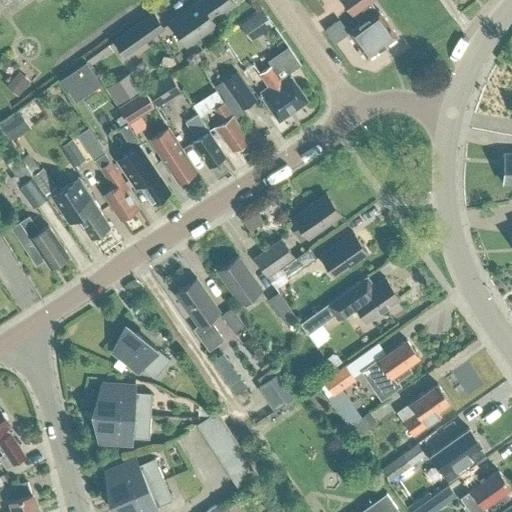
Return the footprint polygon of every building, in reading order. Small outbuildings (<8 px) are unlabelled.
[(234,1),(232,0),(197,0),(169,20),(186,44),(216,23),(211,17),(234,1)] [(378,8),(371,0),(342,0),(352,13),(359,22),(348,30),(366,55),(397,33),(379,8),(378,8)] [(238,23),(250,39),(271,24),(259,8),(238,23)] [(112,38),(124,55),(164,27),(152,10),(112,38)] [(180,51),(172,55),(175,61),(182,57),(180,51)] [(60,78),(72,96),(97,79),(85,61),(60,78)] [(278,119),(307,98),(288,71),(280,77),(271,64),(259,72),(268,85),(259,91),(278,119)] [(5,83),(17,94),(30,79),(18,68),(5,83)] [(224,76),(218,80),(236,107),(242,103),(254,96),(240,75),(235,68),(224,76)] [(116,103),(140,87),(129,70),(105,86),(116,103)] [(156,106),(181,90),(169,73),(145,89),(156,106)] [(117,106),(127,122),(153,105),(143,89),(117,106)] [(231,148),(248,137),(223,100),(213,107),(222,120),(215,124),(231,148)] [(207,164),(224,153),(197,112),(186,119),(195,132),(189,137),(207,164)] [(166,124),(157,130),(148,136),(177,180),(181,178),(184,179),(188,176),(189,173),(195,168),(166,124)] [(117,129),(108,133),(114,148),(123,144),(117,129)] [(122,154),(115,159),(133,186),(137,183),(149,201),(152,199),(154,200),(162,195),(162,193),(168,189),(158,173),(160,172),(156,167),(140,142),(132,147),(122,154)] [(128,187),(108,156),(104,150),(94,157),(113,186),(104,192),(120,217),(122,216),(125,217),(129,214),(129,211),(137,206),(126,188),(128,187)] [(511,151),(503,151),(503,152),(501,152),(501,180),(502,180),(502,181),(511,180),(511,151)] [(45,193),(56,185),(42,166),(39,168),(34,160),(28,153),(21,157),(26,165),(45,193)] [(47,195),(21,157),(20,158),(18,155),(7,162),(21,182),(20,183),(33,204),(43,197),(29,177),(31,175),(46,196),(47,195)] [(101,209),(79,176),(59,190),(70,205),(62,210),(68,220),(76,215),(91,237),(93,236),(95,237),(99,234),(100,232),(109,225),(99,210),(101,209)] [(308,236),(341,213),(326,192),(293,216),(299,225),(292,230),(299,240),(306,235),(308,236)] [(28,214),(19,220),(11,226),(35,262),(44,257),(49,265),(68,253),(48,223),(38,229),(28,214)] [(334,274),(367,251),(353,230),(319,253),(334,274)] [(279,267),(294,256),(280,236),(252,256),(266,276),(279,267)] [(308,246),(294,256),(279,267),(286,277),(316,256),(308,246)] [(241,302),(261,287),(238,254),(217,269),(241,302)] [(385,276),(373,284),(367,274),(299,321),(307,332),(334,313),(337,317),(352,307),(349,303),(352,300),(366,320),(399,297),(385,276)] [(223,337),(209,317),(219,310),(196,276),(175,291),(197,322),(192,326),(207,348),(223,337)] [(296,316),(288,305),(278,291),(268,297),(286,323),(296,316)] [(235,332),(245,326),(231,306),(221,313),(235,332)] [(127,323),(113,349),(138,370),(142,365),(155,376),(170,357),(156,347),(157,347),(127,323)] [(378,357),(378,358),(362,369),(381,396),(399,383),(395,378),(410,368),(407,363),(418,355),(406,338),(378,357)] [(211,359),(228,384),(239,376),(222,351),(211,359)] [(322,381),(330,391),(352,376),(344,365),(322,381)] [(256,377),(275,406),(292,394),(276,370),(276,371),(273,366),(256,377)] [(437,382),(397,410),(413,433),(440,413),(437,408),(449,399),(437,382)] [(102,383),(95,411),(150,414),(151,391),(134,390),(134,385),(102,383)] [(317,406),(327,399),(318,387),(308,394),(317,406)] [(0,458),(6,467),(25,455),(6,426),(7,426),(5,423),(8,421),(6,418),(7,415),(4,410),(1,409),(0,408),(0,448),(2,452),(0,453),(0,458)] [(217,410),(197,424),(203,434),(223,421),(217,410)] [(367,410),(349,424),(348,425),(354,434),(374,420),(367,410)] [(150,414),(95,411),(98,439),(131,441),(131,436),(148,437),(150,414)] [(223,421),(203,434),(210,444),(230,431),(223,421)] [(481,444),(468,426),(431,453),(449,478),(483,454),(477,446),(481,444)] [(230,431),(210,444),(216,454),(236,441),(230,431)] [(236,441),(216,454),(223,464),(243,451),(236,441)] [(416,443),(381,469),(380,469),(388,480),(424,454),(416,443)] [(243,451),(223,464),(230,474),(250,461),(243,451)] [(112,499),(163,477),(154,456),(138,463),(136,458),(106,471),(112,499)] [(250,461),(230,474),(236,484),(256,471),(250,461)] [(461,495),(468,505),(472,511),(487,511),(482,505),(510,485),(498,468),(470,487),(470,488),(461,495)] [(163,477),(112,499),(120,511),(153,511),(158,510),(156,505),(172,498),(163,477)] [(38,511),(32,491),(8,499),(12,511),(38,511)] [(356,511),(400,511),(385,491),(356,511)] [(411,511),(432,511),(438,508),(430,496),(410,510),(411,511)] [(199,511),(222,511),(216,501),(199,511)]
